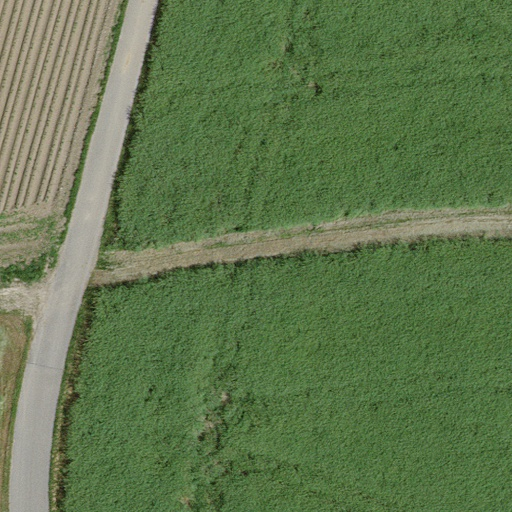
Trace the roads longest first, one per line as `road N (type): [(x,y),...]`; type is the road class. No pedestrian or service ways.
road 1 (unclassified): [(31,511),(45,382),(145,0)]
road 2 (track): [(76,273),(511,223)]
